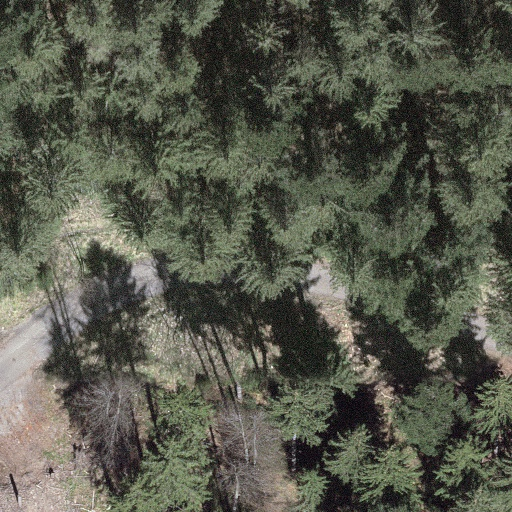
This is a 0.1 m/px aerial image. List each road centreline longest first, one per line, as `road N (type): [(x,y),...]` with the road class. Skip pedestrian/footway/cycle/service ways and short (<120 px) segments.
road 1 (track): [(511,345),(228,258)]
road 2 (track): [(228,258),(114,290),(0,370)]
